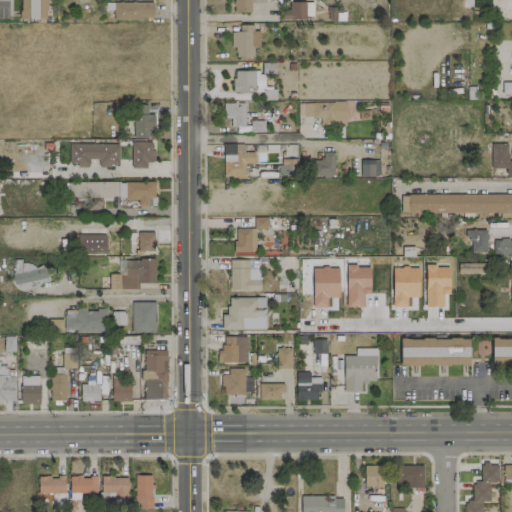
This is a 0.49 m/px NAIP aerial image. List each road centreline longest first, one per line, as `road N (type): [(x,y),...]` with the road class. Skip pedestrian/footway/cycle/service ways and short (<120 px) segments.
road 1 (tertiary): [(187,0),(188,433)]
road 2 (tertiary): [(511,432),(188,433)]
road 3 (tertiary): [(188,433),(0,433)]
